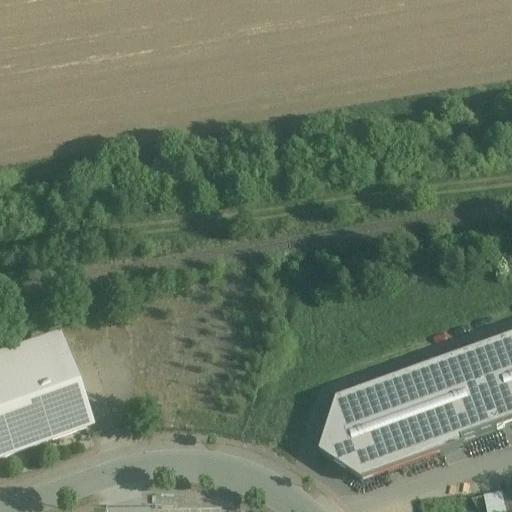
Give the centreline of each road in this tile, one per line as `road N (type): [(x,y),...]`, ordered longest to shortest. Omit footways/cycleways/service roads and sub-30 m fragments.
road 1 (track): [(0,254),(511,170)]
road 2 (residential): [(11,511),(154,469),(247,479),(307,511)]
